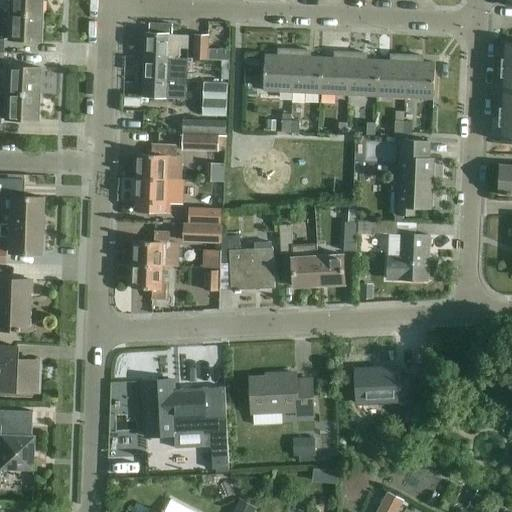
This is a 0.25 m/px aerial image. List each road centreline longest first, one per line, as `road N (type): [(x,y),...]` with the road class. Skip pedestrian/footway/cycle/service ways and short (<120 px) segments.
road 1 (unclassified): [(95,330),(469,309)]
road 2 (residential): [(106,5),(480,21)]
road 3 (residential): [(469,309),(480,21)]
road 4 (residential): [(95,330),(102,165)]
road 5 (residential): [(102,165),(106,5)]
road 6 (residential): [(90,465),(95,330)]
